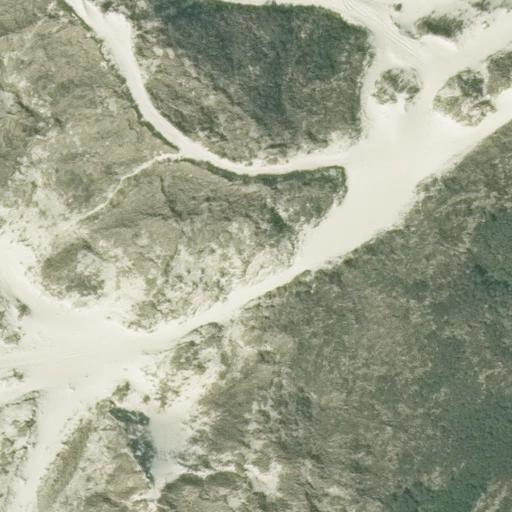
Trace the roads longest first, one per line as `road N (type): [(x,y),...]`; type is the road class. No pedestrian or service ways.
road 1 (track): [(0,387),(119,356),(264,288),(421,194),(511,123)]
road 2 (track): [(421,194),(364,114),(376,29),(238,0)]
